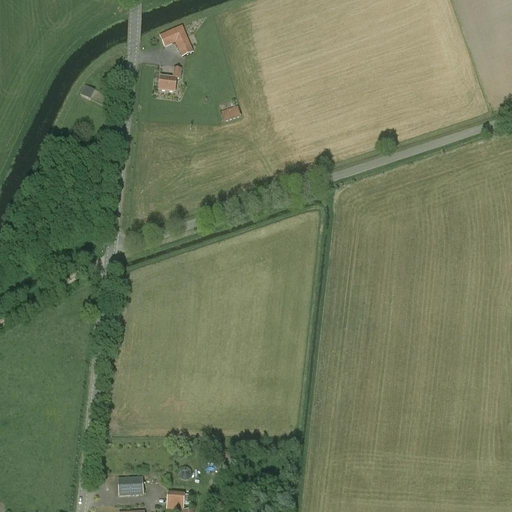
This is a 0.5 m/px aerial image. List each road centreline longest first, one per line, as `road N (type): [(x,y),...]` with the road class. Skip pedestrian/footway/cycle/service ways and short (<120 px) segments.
road 1 (unclassified): [(511,119),(112,246)]
road 2 (tertiary): [(83,511),(112,246)]
road 3 (tertiary): [(112,246),(135,0)]
road 4 (track): [(110,261),(0,324)]
